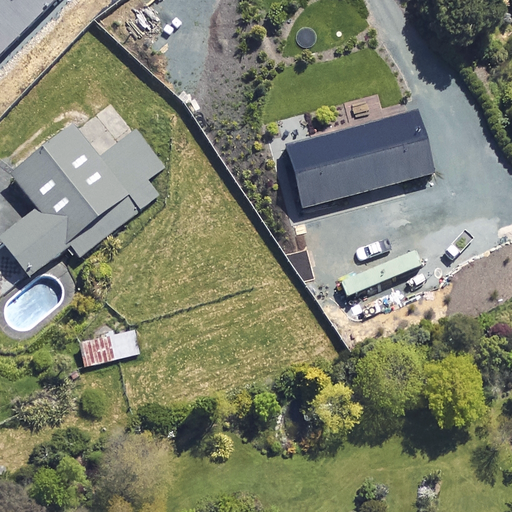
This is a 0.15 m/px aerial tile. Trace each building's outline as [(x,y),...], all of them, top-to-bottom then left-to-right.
[(0,0),(0,58),(55,0),(0,0)] [(286,143),(302,205),(432,170),(415,108),(286,143)] [(0,243),(28,279),(63,250),(72,261),(77,258),(78,260),(158,198),(146,182),(162,170),(134,134),(97,162),(70,127),(8,176),(35,210),(0,237),(0,243)] [(511,265),(511,243),(506,234),(472,255),(488,280),(511,265)] [(138,356),(133,332),(78,344),(84,368),(138,356)]
